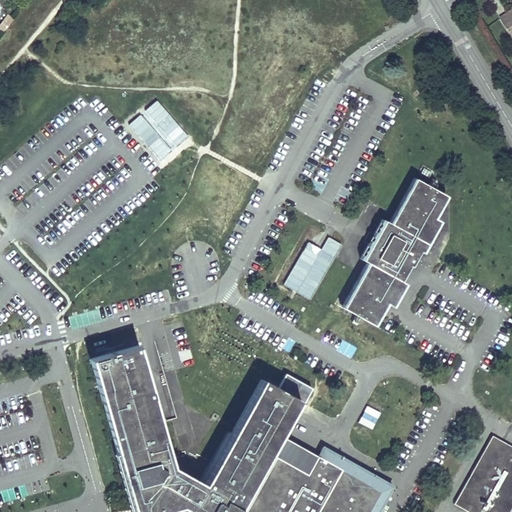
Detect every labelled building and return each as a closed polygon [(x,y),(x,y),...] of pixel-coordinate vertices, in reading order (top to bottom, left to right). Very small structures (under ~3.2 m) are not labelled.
[(13,19),(6,14),(0,22),(0,28),(4,31),(13,19)] [(511,16),(511,17),(509,15),(502,20),(511,32),(511,16)] [(128,124),(160,161),(188,136),(157,100),(128,124)] [(342,308),(372,325),(385,303),(386,303),(390,306),(403,283),(398,280),(407,264),(410,265),(414,258),(416,259),(438,220),(434,218),(433,217),(445,195),(432,188),(429,192),(425,190),(428,186),(414,178),(389,223),(388,222),(381,219),(372,235),(374,236),(370,243),(368,242),(359,259),(366,262),(367,263),(342,308)] [(414,178),(413,178),(388,222),(389,223),(414,178)] [(433,217),(434,218),(447,196),(445,195),(433,217)] [(280,284),(310,300),(341,245),(322,234),(315,246),(308,242),(286,280),(283,278),(280,284)] [(340,307),(342,308),(367,263),(366,262),(340,307)] [(372,325),(374,325),(386,303),(385,303),(372,325)] [(251,339),(243,352),(264,365),(273,352),(251,339)] [(378,511),(393,487),(322,447),(317,457),(306,475),(272,456),(269,455),(296,409),(300,401),(263,380),(232,434),(203,485),(199,483),(171,467),(138,346),(89,360),(130,511),(378,511)] [(352,433),(366,440),(383,406),(368,399),(352,433)] [(299,411),(296,409),(269,455),(272,456),(306,475),(317,457),(284,438),(299,411)] [(199,483),(203,485),(232,434),(228,432),(199,483)] [(511,447),(492,436),(454,504),(467,511),(507,511),(511,506),(511,447)]
